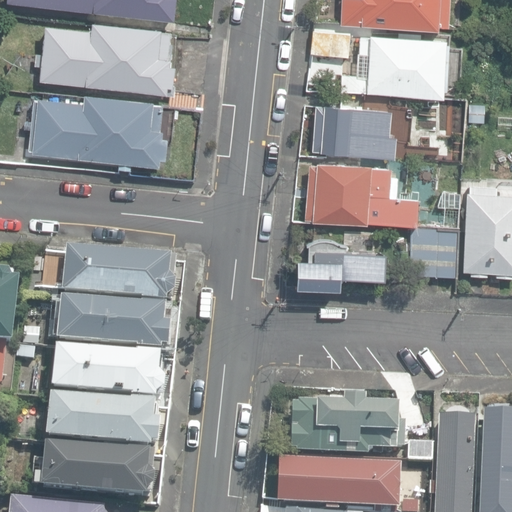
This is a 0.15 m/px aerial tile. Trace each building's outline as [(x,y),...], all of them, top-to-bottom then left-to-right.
[(5,0),(166,17),(167,0),(5,0)] [(339,0),(339,20),(437,25),(438,0),(339,0)] [(88,28),(46,22),(38,78),(163,94),(170,34),(157,32),(158,28),(89,20),(88,28)] [(349,32),(309,29),(307,55),(347,58),(349,32)] [(458,34),(369,29),(365,89),(454,94),(458,34)] [(81,99),(36,94),(30,149),(153,163),(160,99),(150,98),(82,90),(81,99)] [(358,105),(308,102),(305,149),(385,154),(386,134),(376,134),(378,95),(358,94),(358,105)] [(310,161),(301,163),(298,218),(407,224),(409,194),(389,193),(390,173),(382,173),(383,164),(310,161)] [(489,184),(460,183),(456,270),(511,273),(511,190),(489,189),(489,184)] [(455,230),(411,229),(410,275),(454,276),(455,230)] [(296,256),(286,257),(284,284),(331,287),(332,276),(379,278),(379,252),(335,248),(336,244),(325,239),(310,238),(297,242),(296,256)] [(169,257),(60,246),(57,291),(164,304),(169,257)] [(0,384),(5,385),(19,268),(0,266),(0,384)] [(163,307),(56,295),(52,341),(158,353),(163,307)] [(159,356),(53,344),(47,391),(155,402),(159,356)] [(157,406),(48,394),(43,439),(150,453),(157,406)] [(393,404),(285,398),(284,452),(388,453),(393,404)] [(506,511),(510,410),(474,408),(468,511),(506,511)] [(461,511),(465,413),(430,413),(424,511),(461,511)] [(155,458),(40,445),(36,489),(152,506),(155,458)] [(391,461),(272,455),(269,502),(389,508),(391,461)] [(117,511),(118,509),(16,497),(13,511),(117,511)]
